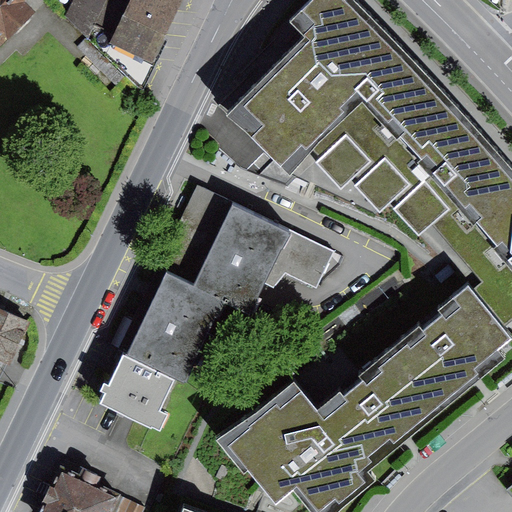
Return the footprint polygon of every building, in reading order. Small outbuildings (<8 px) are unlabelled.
[(20,0),(0,0),(0,50),(35,15),(20,0)] [(73,0),(65,17),(144,89),(155,66),(183,0),(73,0)] [(348,0),(345,4),(341,0),(318,0),(290,28),(305,41),(227,120),(291,179),(314,153),(321,159),(315,165),(340,193),(356,178),(360,182),(355,187),(380,215),(397,201),(401,205),(395,211),(419,237),(433,226),(485,283),(472,295),(501,330),(511,321),(511,176),(442,96),(349,0),(348,0)] [(335,251),(203,193),(128,361),(174,381),(181,384),(219,301),(252,316),(266,285),(275,289),(287,274),(318,288),(335,251)] [(472,295),(468,290),(439,314),(443,320),(424,335),(420,331),(359,380),(364,385),(345,400),(340,396),(317,416),(294,387),(216,445),(243,478),(248,473),(279,507),(294,495),(297,499),(308,511),(343,511),(375,484),(369,477),(410,442),(479,383),(504,362),(498,353),(511,343),(501,330),(472,295)] [(0,358),(11,364),(29,323),(0,310),(0,358)] [(128,361),(124,359),(110,389),(103,385),(99,395),(104,397),(99,407),(150,431),(151,428),(160,432),(166,418),(158,414),(174,381),(128,361)] [(80,475),(61,467),(39,511),(120,511),(127,499),(98,486),(101,479),(85,471),(80,475)] [(143,511),(146,507),(127,499),(120,511),(143,511)]
